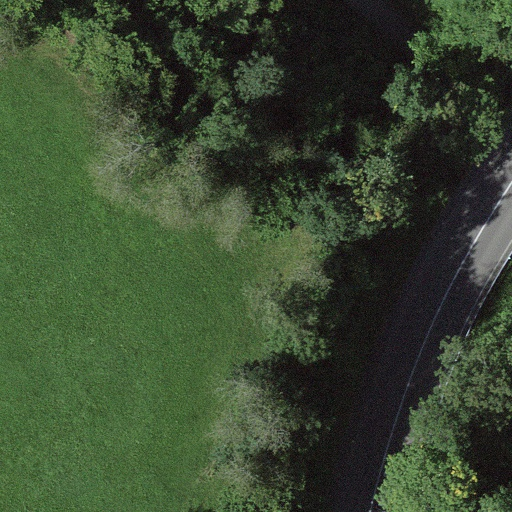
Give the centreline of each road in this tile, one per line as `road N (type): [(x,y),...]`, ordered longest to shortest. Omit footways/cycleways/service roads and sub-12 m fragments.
road 1 (tertiary): [(373,511),(427,333),(511,185)]
road 2 (track): [(357,0),(457,72),(511,148)]
